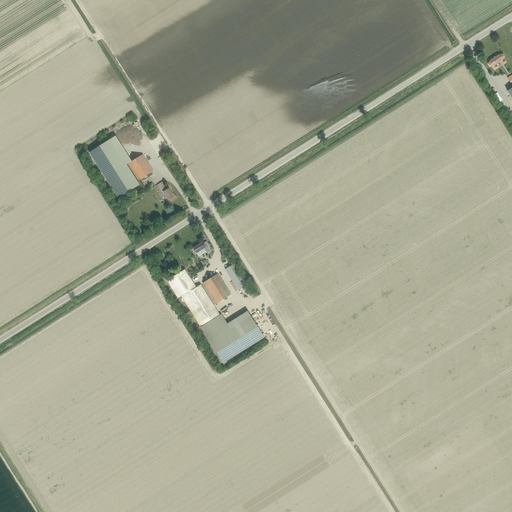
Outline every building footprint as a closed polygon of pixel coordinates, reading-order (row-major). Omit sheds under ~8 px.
[(496,64),(501,61),(502,63),(503,62),(504,63),(506,62),(503,58),(504,56),(503,54),(501,54),(499,55),(490,60),(490,61),(488,62),(488,64),(489,66),(491,66),(492,66),(494,69),(497,67),(496,66),(497,66),(496,64)] [(110,139),(89,153),(118,199),(139,185),(110,139)] [(138,181),(153,172),(142,155),(128,164),(138,181)] [(167,186),(165,188),(162,182),(157,185),(162,193),(163,192),(169,200),(174,197),(169,189),(167,186)] [(197,253),(204,248),(207,253),(211,251),(208,245),(205,247),(202,242),(190,250),(194,255),(197,253)] [(238,290),(246,285),(233,264),(225,269),(238,290)] [(185,270),(166,281),(167,281),(178,299),(181,297),(200,327),(219,315),(201,285),(196,288),(185,270)] [(216,304),(230,295),(218,274),(203,284),(216,304)] [(223,363),(264,338),(247,311),(227,324),(221,314),(201,327),(223,363)]
